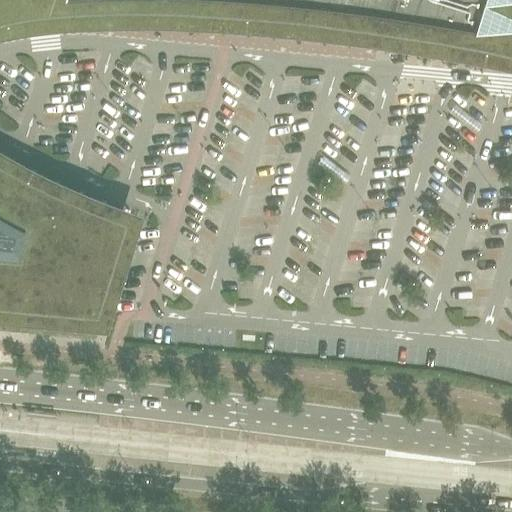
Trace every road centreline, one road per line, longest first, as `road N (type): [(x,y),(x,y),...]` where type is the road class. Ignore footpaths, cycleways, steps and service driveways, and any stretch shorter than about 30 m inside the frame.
road 1 (primary): [(511,450),(0,386)]
road 2 (primary): [(0,465),(465,511)]
